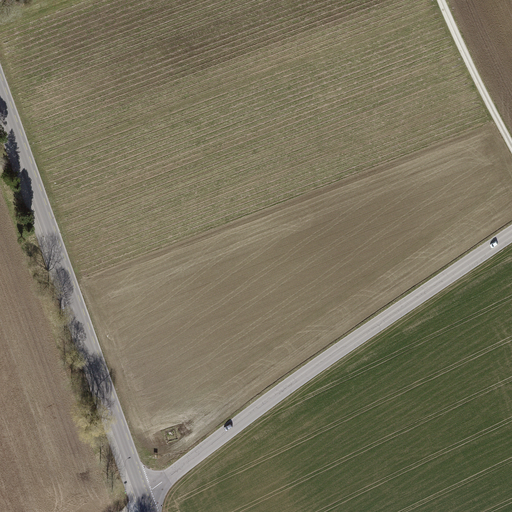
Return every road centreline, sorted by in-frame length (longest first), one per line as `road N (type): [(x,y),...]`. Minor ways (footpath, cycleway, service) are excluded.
road 1 (tertiary): [(143,496),(298,378),(511,234)]
road 2 (secondary): [(143,496),(0,91)]
road 3 (track): [(511,142),(442,0)]
